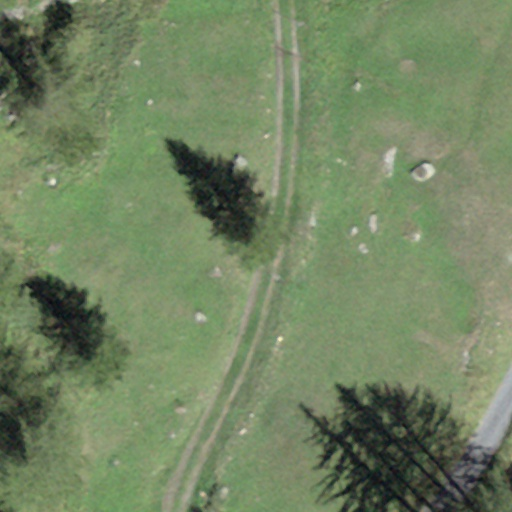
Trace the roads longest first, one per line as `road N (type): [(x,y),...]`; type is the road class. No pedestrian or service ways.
road 1 (track): [(174,511),(269,277),(290,69),(283,0)]
road 2 (unclassified): [(511,405),(434,511)]
